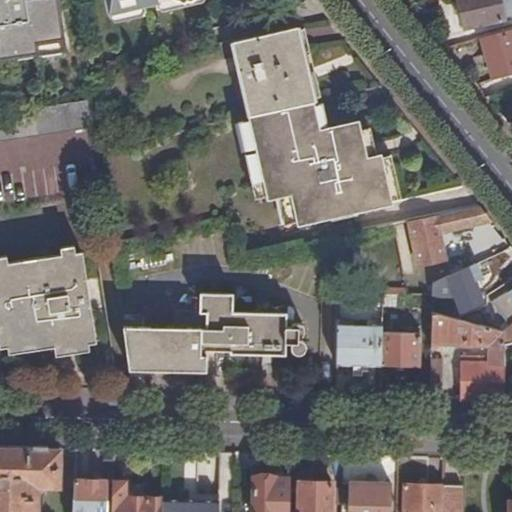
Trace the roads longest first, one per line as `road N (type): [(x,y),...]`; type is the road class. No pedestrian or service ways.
road 1 (residential): [(0,420),(511,433)]
road 2 (tertiary): [(511,198),(354,0)]
